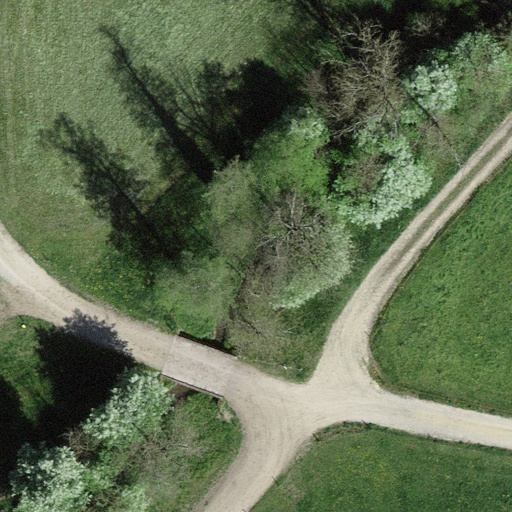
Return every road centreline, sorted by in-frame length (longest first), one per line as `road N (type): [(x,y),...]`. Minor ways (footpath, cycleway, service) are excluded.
road 1 (track): [(0,260),(37,295),(125,349),(300,411),(511,448)]
road 2 (track): [(231,511),(313,414),(402,261),(511,135)]
